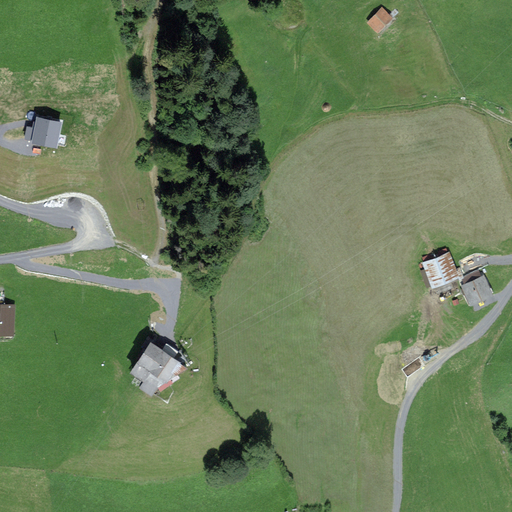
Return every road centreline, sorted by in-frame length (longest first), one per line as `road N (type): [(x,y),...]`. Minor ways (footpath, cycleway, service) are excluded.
road 1 (track): [(511,123),(462,101),(349,113),(312,128),(277,153),(221,272),(178,334),(167,337)]
road 2 (residential): [(511,287),(489,319),(414,385),(399,427),(395,511)]
road 3 (track): [(149,261),(163,235),(145,62),(159,0)]
road 4 (residential): [(0,200),(79,224),(85,234),(74,246),(0,259)]
road 5 (track): [(422,511),(422,377)]
road 6 (track): [(85,238),(177,273),(166,291)]
